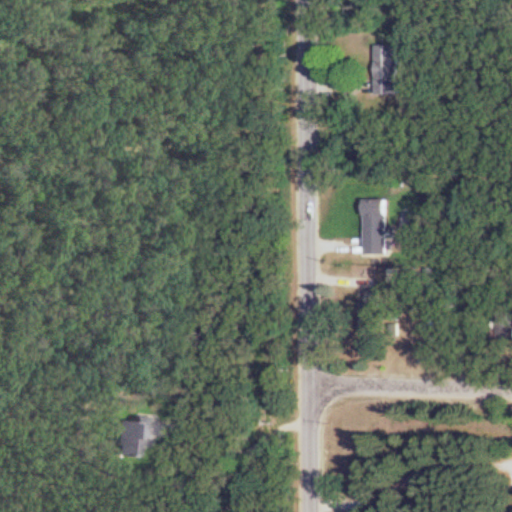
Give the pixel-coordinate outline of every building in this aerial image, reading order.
[(378,46),(378,96),(400,96),(400,46),(378,46)] [(390,254),(390,200),(368,200),(368,254),(390,254)] [(382,292),(363,292),(363,334),(382,334),(382,292)] [(511,311),(499,312),(501,340),(511,339),(511,311)] [(149,426),(110,426),(109,456),(138,457),(139,437),(149,437),(149,426)]
